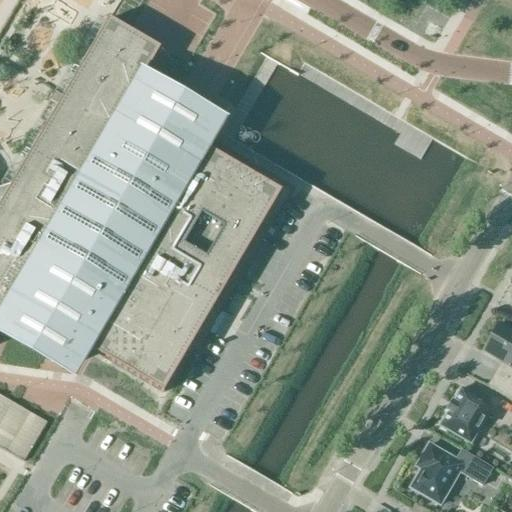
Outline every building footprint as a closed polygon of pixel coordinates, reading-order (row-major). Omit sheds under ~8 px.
[(212,154),(204,149),(188,177),(171,166),(174,161),(125,132),(131,121),(139,126),(143,118),(135,114),(149,90),(140,85),(160,51),(142,41),(125,30),(124,30),(115,24),(112,23),(109,21),(107,24),(95,43),(88,39),(83,48),(90,52),(79,71),(72,66),(67,76),(74,80),(63,99),(54,94),(49,102),(58,107),(47,126),(44,124),(40,129),(44,131),(31,154),(24,149),(18,158),(25,163),(0,205),(0,333),(5,336),(4,337),(63,371),(80,343),(88,348),(87,350),(94,354),(163,394),(188,351),(194,341),(196,342),(198,336),(247,252),(252,248),(250,246),(281,194),(220,158),(215,155),(212,154)] [(11,121),(5,130),(18,139),(25,130),(11,121)] [(482,354),(505,366),(497,379),(511,387),(511,333),(499,326),(482,354)] [(453,404),(452,403),(446,413),(447,414),(439,428),(469,446),(492,408),(461,390),(453,404)] [(0,397),(0,449),(24,464),(47,425),(0,397)] [(419,463),(424,465),(410,490),(439,507),(459,474),(481,487),(491,470),(461,452),(455,462),(428,447),(419,463)]
